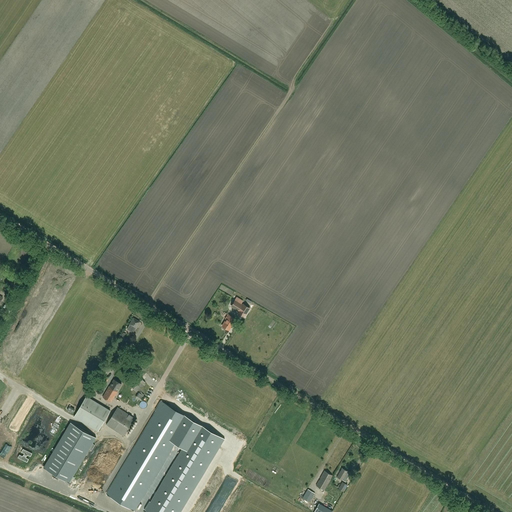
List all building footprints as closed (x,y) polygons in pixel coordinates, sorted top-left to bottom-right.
[(244,317),(250,308),(244,304),(243,305),(235,300),(231,306),(239,311),(238,313),(244,317)] [(229,330),(236,319),(228,314),(226,318),(226,319),(222,326),(229,330)] [(136,328),(140,322),(133,318),(127,329),(133,332),(136,328)] [(136,391),(145,382),(139,376),(130,385),(136,391)] [(117,391),(121,384),(114,379),(110,387),(109,386),(103,397),(111,402),(118,391),(117,391)] [(142,401),(145,396),(139,392),(136,397),(142,401)] [(110,411),(86,396),(74,417),(98,431),(110,411)] [(128,460),(108,495),(134,510),(155,475),(179,434),(188,439),(145,511),(180,511),(224,438),(189,417),(161,401),(156,410),(158,411),(128,460)] [(124,436),(135,419),(117,407),(106,424),(124,436)] [(71,423),(44,467),(69,482),(89,449),(92,443),(96,438),(71,423)] [(346,481),(349,476),(351,473),(347,471),(348,471),(343,468),(338,477),(346,481)] [(324,490),(333,475),(324,471),(316,486),(324,490)] [(344,492),(348,485),(343,482),(339,489),(344,492)] [(310,502),(315,493),(308,489),(303,497),(310,502)]
